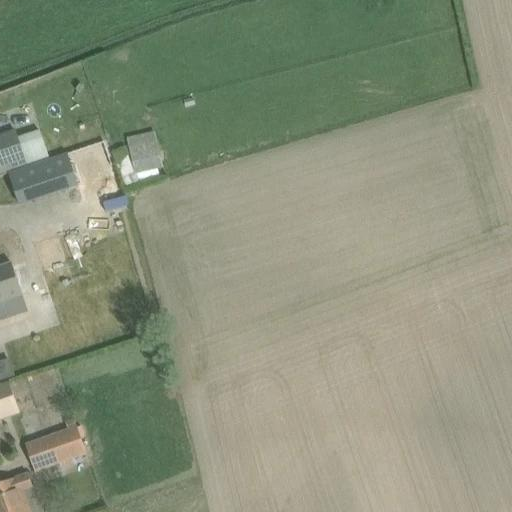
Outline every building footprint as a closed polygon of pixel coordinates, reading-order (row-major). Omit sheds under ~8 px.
[(0,176),(28,167),(26,161),(16,131),(0,136),(0,176)] [(155,132),(127,139),(136,175),(163,168),(155,132)] [(98,176),(107,174),(100,146),(73,152),(80,183),(99,179),(98,176)] [(27,168),(10,173),(21,208),(38,202),(27,168)] [(0,267),(0,321),(28,312),(24,298),(12,264),(0,267)] [(8,359),(0,361),(0,380),(14,375),(8,359)] [(0,420),(19,414),(9,383),(0,385),(0,420)] [(65,422),(68,431),(26,447),(36,473),(87,455),(77,428),(74,419),(65,422)] [(0,511),(33,511),(26,491),(33,489),(28,474),(0,484),(0,511)]
